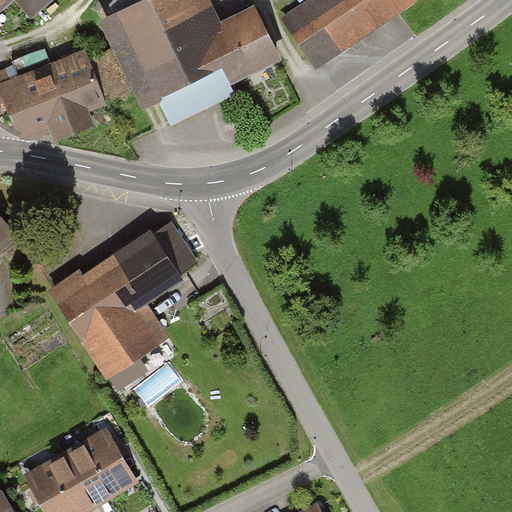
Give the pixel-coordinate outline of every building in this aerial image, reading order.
[(42,0),(0,0),(0,6),(7,0),(17,0),(28,12),(42,0)] [(120,0),(114,6),(166,110),(277,55),(254,10),(216,29),(200,0),(120,0)] [(322,70),(423,0),(314,0),(287,19),(322,70)] [(9,83),(31,138),(55,128),(61,143),(98,129),(92,113),(112,106),(110,101),(134,91),(117,49),(93,58),(90,50),(54,65),(58,75),(41,82),(37,72),(9,83)] [(0,254),(23,236),(0,206),(0,254)] [(85,268),(54,289),(121,388),(152,367),(145,355),(171,338),(148,302),(191,274),(187,268),(199,260),(174,223),(162,231),(160,227),(89,274),(85,268)] [(50,511),(90,511),(141,483),(111,430),(30,476),(50,511)] [(20,511),(7,488),(0,491),(0,511),(20,511)] [(328,511),(323,501),(300,511),(328,511)]
